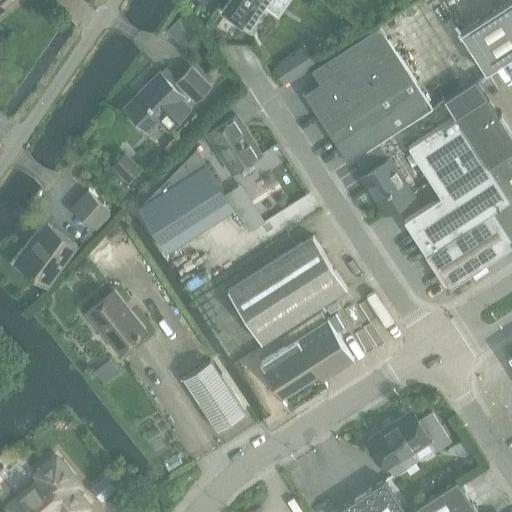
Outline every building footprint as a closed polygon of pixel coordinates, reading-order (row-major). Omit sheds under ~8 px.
[(0,0),(0,13),(14,0),(0,0)] [(229,0),(223,10),(250,29),(270,0),(229,0)] [(511,55),(511,0),(509,0),(460,32),(486,72),(511,55)] [(319,83),(304,94),(348,163),(355,158),(380,142),(433,107),(380,25),(311,70),(319,83)] [(219,61),(209,70),(216,79),(227,71),(219,61)] [(284,61),(275,67),(285,83),(294,77),(284,61)] [(160,72),(125,107),(149,131),(159,121),(168,131),(192,107),(190,104),(195,99),(196,99),(210,85),(192,67),(179,79),(166,66),(161,72),(160,72)] [(442,196),(405,220),(404,221),(448,287),(511,245),(511,134),(475,78),(444,98),(456,116),(409,146),(442,196)] [(236,114),(208,132),(233,172),(261,154),(236,114)] [(177,134),(165,146),(171,152),(183,140),(177,134)] [(380,142),(355,158),(366,174),(361,177),(385,214),(414,195),(390,158),(380,142)] [(197,149),(191,154),(138,206),(167,251),(234,208),(197,149)] [(127,181),(142,167),(125,151),(111,165),(127,181)] [(87,191),(71,208),(91,227),(108,210),(87,191)] [(47,223),(25,252),(24,251),(15,264),(28,273),(29,272),(46,285),(76,244),(47,223)] [(313,234),(228,289),(262,342),(347,287),(313,234)] [(86,258),(77,266),(82,272),(86,272),(93,267),(86,258)] [(119,351),(126,345),(131,345),(137,340),(137,336),(145,330),(114,290),(87,312),(119,351)] [(329,318),(261,362),(291,409),(328,385),(324,378),(354,359),(329,318)] [(218,429),(245,411),(211,360),(184,378),(218,429)] [(412,410),(369,438),(388,468),(389,467),(394,475),(417,460),(412,452),(429,439),(436,449),(451,440),(432,411),(419,420),(412,410)] [(465,455),(464,461),(468,467),(478,461),(472,451),(465,455)] [(82,511),(88,507),(73,488),(78,484),(56,458),(36,475),(40,480),(7,507),(11,511),(82,511)] [(117,487),(105,473),(93,484),(104,498),(117,487)] [(478,511),(457,479),(407,511),(386,479),(335,511),(478,511)]
